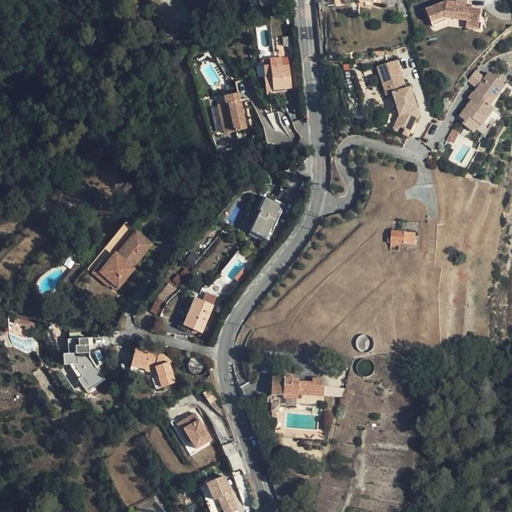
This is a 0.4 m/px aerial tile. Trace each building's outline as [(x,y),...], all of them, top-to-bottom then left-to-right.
[(257,0),(247,0),(250,10),(259,7),(257,0)] [(466,7),(466,4),(466,0),(450,0),(449,5),(428,13),(433,26),(447,21),(447,18),(467,20),(466,28),(478,29),(481,10),(471,8),(466,7)] [(282,67),(288,66),(293,65),(292,58),(282,59),(282,67)] [(282,67),(282,59),(263,61),(266,90),(290,87),(288,66),(282,67)] [(392,94),(399,117),(414,124),(419,115),(412,95),(409,96),(407,89),(403,91),(398,75),(401,74),(396,61),(383,65),(385,71),(379,73),(384,90),(390,88),(392,94)] [(385,71),(383,65),(377,67),(379,73),(385,71)] [(505,83),(489,71),(481,81),(477,87),(474,91),(476,93),(472,99),(460,116),(467,121),(470,116),(482,124),(495,107),(490,103),(505,83)] [(477,87),(481,81),(472,74),(468,79),(477,87)] [(392,94),(390,88),(384,90),(386,96),(392,94)] [(237,130),(233,93),(218,94),(219,102),(211,103),(214,132),(237,130)] [(482,124),(470,116),(467,121),(464,124),(476,133),(482,124)] [(414,124),(399,117),(392,130),(407,137),(414,124)] [(249,231),(266,240),(275,222),(273,221),(280,208),(263,199),(256,212),(258,213),(249,231)] [(125,278),(152,244),(125,223),(87,269),(109,287),(112,283),(118,289),(126,279),(125,278)] [(392,231),(391,243),(390,251),(399,251),(400,243),(414,244),(415,233),(392,231)] [(234,278),(240,283),(249,272),(243,267),(234,278)] [(66,277),(71,281),(79,273),(76,271),(74,268),(66,277)] [(71,281),(66,277),(62,282),(68,288),(73,282),(71,281)] [(158,298),(165,302),(169,295),(161,290),(157,297),(158,298)] [(165,302),(158,298),(150,311),(158,316),(165,302)] [(183,325),(192,329),(201,333),(212,306),(194,298),(183,325)] [(50,329),(25,322),(24,328),(41,333),(39,339),(48,342),(50,329)] [(192,329),(183,325),(181,331),(190,334),(192,329)] [(69,366),(87,392),(105,379),(89,356),(88,338),(68,339),(68,353),(63,354),(64,365),(69,364),(69,366)] [(155,367),(157,374),(162,387),(176,382),(169,363),(162,361),(163,355),(135,348),(131,366),(145,369),(146,364),(155,367)] [(169,359),(163,355),(162,361),(169,363),(172,362),(169,359)] [(146,364),(145,369),(145,371),(157,374),(155,367),(146,364)] [(293,381),(293,378),(293,376),(292,375),(291,375),(290,374),(288,374),(287,375),(286,376),(285,377),(274,376),(273,395),(285,396),(285,393),(298,394),(324,396),(325,386),(323,386),(323,379),(313,378),(313,382),(299,382),(293,381)] [(203,393),(210,404),(217,399),(210,388),(203,393)] [(212,439),(196,412),(184,419),(189,426),(185,428),(193,440),(197,448),(212,439)] [(189,426),(184,419),(177,423),(189,443),(193,440),(185,428),(189,426)] [(232,511),(218,478),(201,486),(208,503),(213,501),(217,511),(232,511)]
